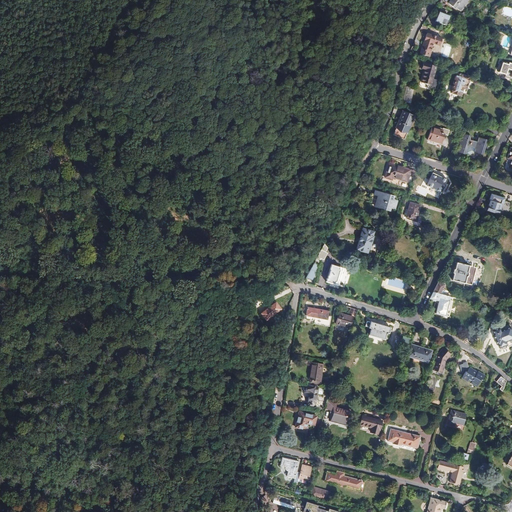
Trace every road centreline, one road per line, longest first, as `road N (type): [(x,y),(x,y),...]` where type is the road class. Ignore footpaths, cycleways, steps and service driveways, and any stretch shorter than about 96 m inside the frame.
road 1 (track): [(296,286),(236,271),(0,271)]
road 2 (residential): [(461,497),(269,447)]
road 3 (residential): [(296,286),(269,447)]
road 4 (residential): [(373,146),(296,286)]
road 5 (residential): [(432,0),(413,28),(373,146)]
road 6 (residential): [(481,181),(412,321)]
road 7 (residential): [(412,321),(296,286)]
